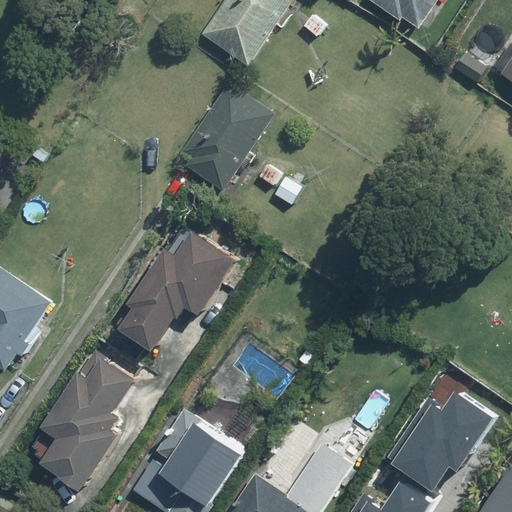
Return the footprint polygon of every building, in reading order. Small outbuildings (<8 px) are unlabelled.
[(228,0),(208,30),(253,61),(294,0),(228,0)] [(408,13),(425,24),(441,0),(381,0),(406,16),(408,13)] [(328,24),(316,15),(308,24),(320,34),(328,24)] [(511,46),(499,66),(511,74),(511,46)] [(193,162),(229,186),(278,112),(234,83),(188,150),(198,156),(193,162)] [(0,160),(10,146),(0,139),(0,160)] [(270,163),(263,175),(277,184),(284,172),(270,163)] [(172,248),(135,303),(141,306),(127,327),(160,348),(182,314),(192,320),(200,308),(205,311),(240,258),(198,230),(182,254),(172,248)] [(56,300),(0,263),(0,361),(10,368),(21,353),(25,356),(34,343),(30,341),(56,300)] [(98,350),(47,426),(64,437),(47,462),(86,488),(123,433),(116,429),(124,416),(117,412),(140,378),(98,350)] [(440,394),(400,457),(446,485),(462,459),(468,463),(500,412),(461,387),(451,402),(440,394)] [(174,511),(211,511),(250,454),(242,449),(249,437),(195,401),(163,450),(178,460),(169,472),(191,487),(174,511)] [(324,511),(356,464),(326,444),(303,478),(287,468),(277,484),(261,474),(235,511),(324,511)] [(384,467),(355,511),(424,511),(433,499),(384,467)] [(511,511),(511,477),(489,511),(511,511)]
